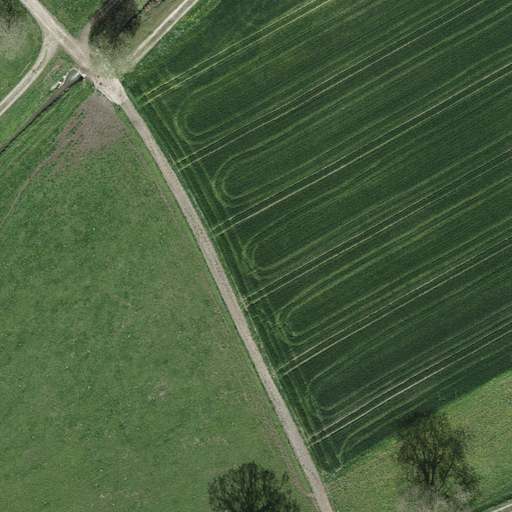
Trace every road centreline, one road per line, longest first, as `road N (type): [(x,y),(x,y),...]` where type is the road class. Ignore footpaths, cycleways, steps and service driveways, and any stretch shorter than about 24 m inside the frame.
road 1 (track): [(99,74),(167,174),(326,511)]
road 2 (track): [(192,0),(130,62),(99,74)]
